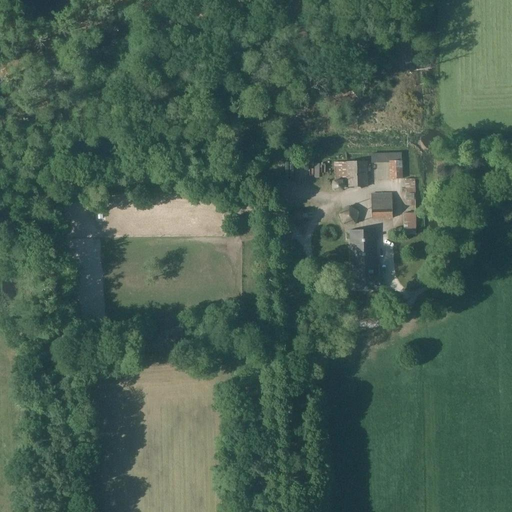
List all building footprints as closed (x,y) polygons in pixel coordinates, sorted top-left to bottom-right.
[(377,181),(402,180),(401,154),(376,155),(377,181)] [(367,188),(366,163),(333,164),(334,181),(346,181),(347,189),(367,188)] [(405,193),(415,193),(415,179),(405,180),(405,193)] [(345,183),(335,183),(335,192),(345,192),(345,183)] [(371,220),(392,220),(391,194),(371,195),(371,220)] [(347,206),(338,213),(343,225),(355,224),(359,214),(349,206),(347,206)] [(404,235),(415,235),(414,214),(403,215),(404,235)] [(377,267),(376,231),(349,232),(349,234),(350,234),(351,273),(352,291),(379,291),(378,266),(377,267)]
